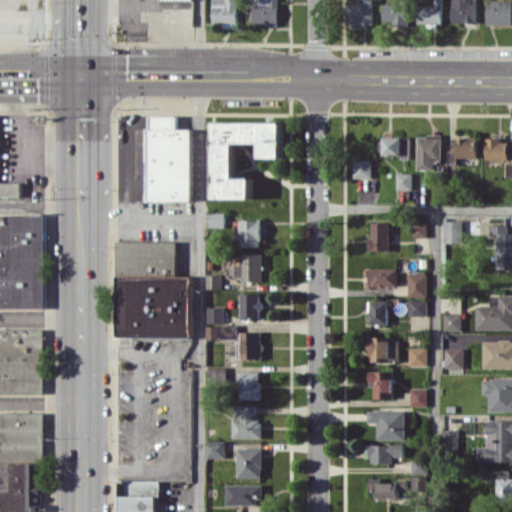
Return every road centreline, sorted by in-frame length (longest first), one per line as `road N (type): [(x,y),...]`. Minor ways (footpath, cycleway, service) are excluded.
road 1 (residential): [(318,0),(320,511)]
road 2 (tertiary): [(81,74),(318,75)]
road 3 (tertiary): [(318,75),(511,77)]
road 4 (primary): [(81,350),(81,511)]
road 5 (primary): [(81,197),(81,350)]
road 6 (primary): [(81,74),(81,197)]
